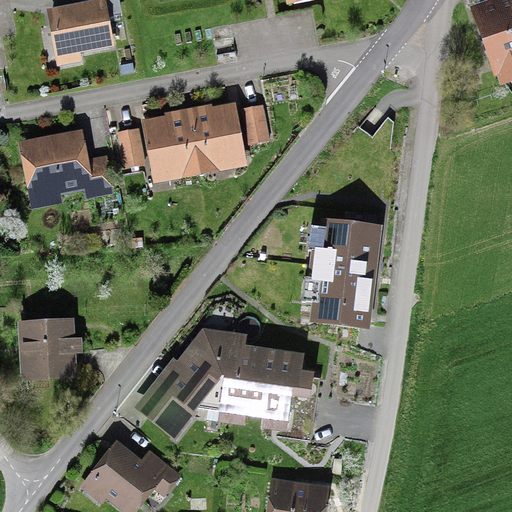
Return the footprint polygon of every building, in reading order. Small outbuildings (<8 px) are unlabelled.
[(47,11),(57,67),(82,63),(81,56),(115,50),(109,18),(122,16),(118,0),(79,0),(81,5),(47,11)] [(277,0),(278,1),(285,0),(287,10),(325,3),(324,0),(277,0)] [(511,0),(500,0),(470,11),(494,81),(497,80),(501,91),(511,86),(511,0)] [(270,143),(264,107),(242,111),(248,147),(270,143)] [(181,121),(151,127),(161,177),(239,163),(230,112),(199,118),(181,121)] [(114,196),(107,157),(88,160),(83,133),(19,143),(31,211),(63,205),(61,197),(85,193),(86,201),(114,196)] [(144,164),(138,133),(118,137),(124,168),(144,164)] [(377,231),(326,226),(316,319),(367,325),(372,279),(377,231)] [(26,381),(76,378),(74,358),(81,357),(80,343),(75,344),(73,325),(23,328),(26,381)] [(178,434),(196,408),(224,411),(225,407),(281,415),(278,438),(311,442),(319,388),(321,378),(302,375),(304,360),(232,350),(212,335),(150,415),(178,434)] [(106,502),(118,511),(138,511),(155,492),(164,499),(182,477),(150,452),(142,463),(116,443),(79,489),(102,507),(106,502)] [(327,511),(331,489),(272,480),(266,511),(327,511)]
